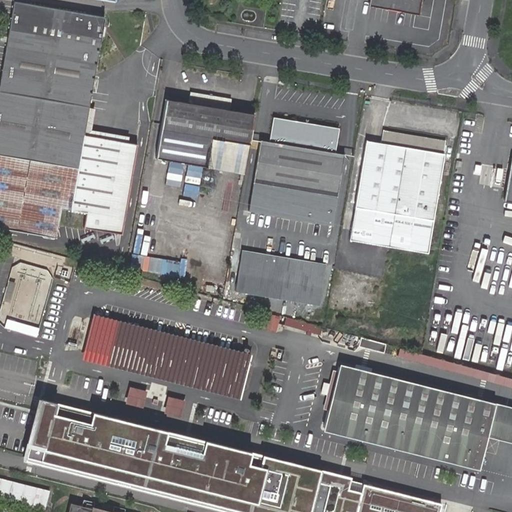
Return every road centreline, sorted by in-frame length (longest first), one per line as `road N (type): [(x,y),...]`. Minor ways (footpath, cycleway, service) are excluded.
road 1 (unknown): [(267,94),(249,220),(295,240),(340,226),(353,106)]
road 2 (unknown): [(305,346),(97,294),(79,310),(58,394)]
road 3 (unclassified): [(174,0),(187,30),(213,44),(419,79),(462,67)]
road 4 (unknown): [(511,398),(305,346)]
